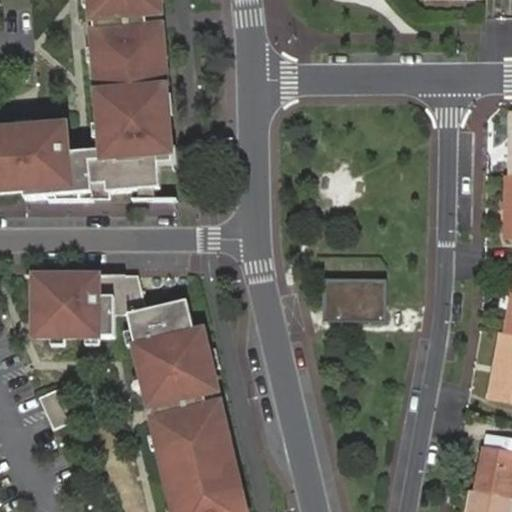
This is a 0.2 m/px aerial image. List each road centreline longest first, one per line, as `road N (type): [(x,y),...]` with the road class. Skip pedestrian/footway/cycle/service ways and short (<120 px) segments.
road 1 (residential): [(408,511),(440,334),(451,79)]
road 2 (residential): [(317,511),(255,239)]
road 3 (residential): [(255,239),(0,242)]
road 4 (residential): [(252,81),(451,79)]
road 5 (residential): [(255,239),(252,81)]
